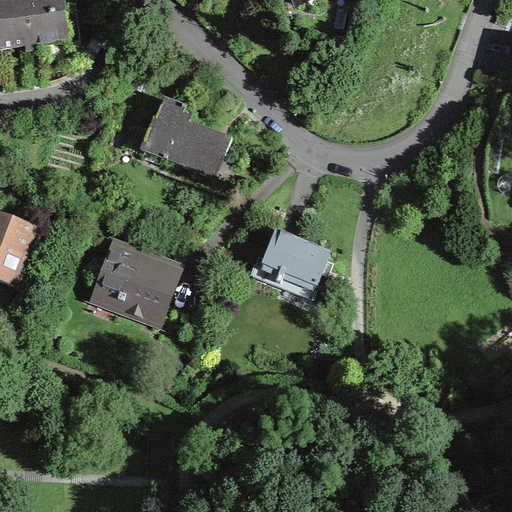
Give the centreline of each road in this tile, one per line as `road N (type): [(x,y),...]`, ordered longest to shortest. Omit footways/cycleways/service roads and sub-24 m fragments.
road 1 (residential): [(167,0),(311,146),(337,160),(374,161),(409,150),(438,121),(489,0)]
road 2 (track): [(183,511),(189,445),(201,423),(253,393),(369,408),(354,511)]
road 3 (residential): [(135,0),(110,58),(85,86),(0,108)]
road 4 (track): [(369,408),(428,418),(478,416),(511,403)]
